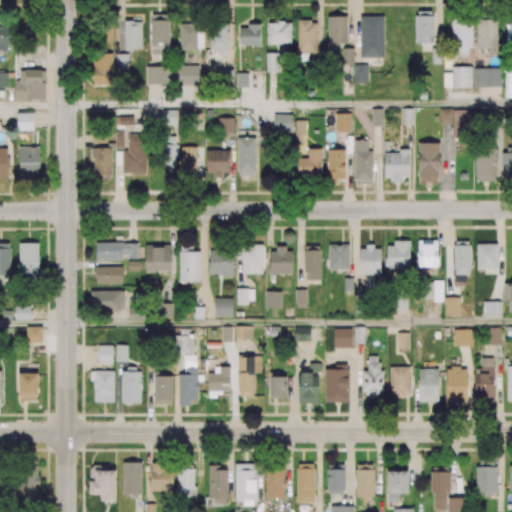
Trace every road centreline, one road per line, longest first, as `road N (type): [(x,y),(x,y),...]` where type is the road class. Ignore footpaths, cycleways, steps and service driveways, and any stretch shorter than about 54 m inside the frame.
road 1 (tertiary): [(66,511),(67,0)]
road 2 (tertiary): [(511,431),(66,432)]
road 3 (residential): [(511,209),(67,211)]
